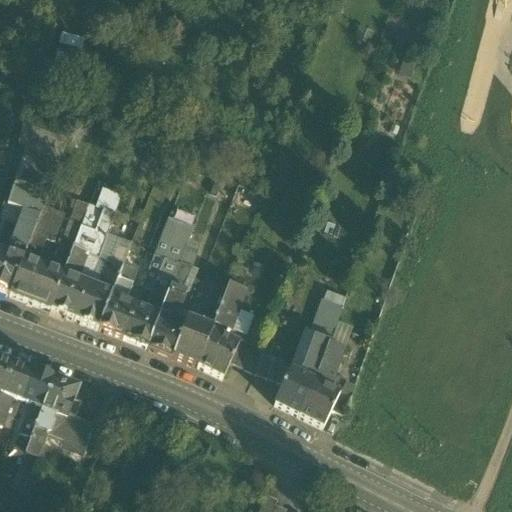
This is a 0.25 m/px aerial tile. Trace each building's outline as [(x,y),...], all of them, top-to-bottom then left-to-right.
[(132,34),(116,29),(113,38),(129,43),(132,34)] [(87,44),(62,37),(58,51),(82,58),(87,44)] [(82,58),(58,51),(53,68),(81,76),(86,60),(82,58)] [(81,76),(53,68),(49,83),(79,92),(83,77),(81,76)] [(68,141),(23,127),(18,146),(60,162),(68,141)] [(224,142),(198,134),(196,142),(199,143),(196,153),(219,160),(224,142)] [(243,148),(224,142),(219,160),(238,165),(243,148)] [(55,175),(21,162),(13,185),(47,197),(54,179),(55,175)] [(65,170),(58,168),(55,175),(54,179),(60,181),(65,170)] [(47,197),(13,185),(6,208),(16,212),(21,214),(38,220),(42,209),(47,197)] [(120,200),(102,194),(96,211),(113,218),(120,200)] [(76,203),(59,247),(72,251),(89,208),(76,203)] [(96,211),(89,208),(72,251),(86,257),(85,258),(97,262),(97,261),(114,218),(113,218),(96,211)] [(61,217),(42,209),(38,220),(32,236),(45,241),(45,243),(50,245),(61,217)] [(16,212),(12,223),(17,225),(21,214),(16,212)] [(17,225),(5,257),(22,263),(32,236),(38,220),(21,214),(17,225)] [(192,232),(167,222),(153,259),(162,263),(162,262),(178,268),(185,249),(192,232)] [(45,241),(32,236),(22,263),(32,267),(38,261),(45,243),(45,241)] [(59,247),(50,268),(51,274),(62,278),(72,251),(59,247)] [(178,268),(174,277),(186,281),(197,253),(185,249),(178,268)] [(72,251),(62,278),(72,282),(78,276),(85,258),(86,257),(72,251)] [(5,257),(0,254),(0,295),(9,299),(22,263),(5,257)] [(97,262),(85,258),(78,276),(72,282),(82,286),(84,279),(89,281),(89,280),(93,282),(101,263),(97,261),(97,262)] [(162,263),(153,259),(141,290),(150,293),(162,263)] [(150,293),(145,307),(147,310),(145,313),(134,309),(121,342),(146,351),(168,295),(174,277),(178,268),(162,262),(162,263),(150,293)] [(32,267),(22,263),(9,299),(48,314),(62,278),(51,274),(32,267)] [(107,266),(100,284),(101,293),(110,297),(120,272),(120,271),(107,266)] [(137,272),(122,266),(120,271),(120,272),(134,278),(137,272)] [(134,278),(120,272),(110,297),(97,333),(121,342),(134,309),(122,305),(124,301),(126,300),(134,278)] [(186,281),(174,277),(168,295),(183,301),(185,297),(180,295),(186,281)] [(72,282),(62,278),(48,314),(73,323),(86,288),(82,286),(72,282)] [(91,289),(86,288),(73,323),(97,333),(110,297),(101,293),(91,289)] [(211,331),(210,335),(221,340),(223,333),(226,334),(229,333),(244,294),(228,288),(216,320),(211,331)] [(168,295),(146,351),(171,361),(184,327),(174,323),(183,301),(168,295)] [(344,301),(331,296),(328,305),(341,310),(344,301)] [(328,305),(321,303),(310,333),(315,335),(320,337),(319,342),(328,345),(341,310),(328,305)] [(216,320),(209,317),(205,329),(211,331),(216,320)] [(205,329),(186,322),(184,327),(171,361),(196,371),(210,335),(211,331),(205,329)] [(221,340),(210,335),(196,371),(221,383),(229,367),(236,348),(221,340)] [(304,381),(289,374),(272,408),(297,420),(317,378),(328,347),(328,345),(319,342),(320,337),(315,335),(302,370),(308,373),(304,381)] [(262,354),(238,343),(236,348),(229,367),(253,379),(261,356),(262,354)] [(328,347),(317,378),(297,420),(321,432),(330,414),(338,397),(337,397),(340,391),(351,397),(353,391),(333,381),(343,353),(328,347)] [(284,365),(261,356),(253,378),(276,387),(284,365)] [(13,366),(0,361),(0,397),(1,397),(13,366)] [(33,373),(13,366),(1,397),(11,401),(21,405),(33,373)] [(54,381),(33,373),(21,405),(33,409),(42,413),(54,381)] [(78,390),(54,381),(42,413),(56,418),(60,419),(66,422),(73,403),(78,390)] [(351,397),(340,391),(337,397),(338,397),(330,414),(343,420),(351,397)] [(11,401),(1,397),(0,398),(0,414),(7,417),(12,404),(11,401)] [(116,404),(103,399),(93,425),(106,430),(116,404)] [(94,429),(74,421),(80,405),(73,403),(66,422),(64,427),(58,425),(60,419),(56,418),(52,418),(50,425),(53,428),(51,435),(46,436),(86,451),(94,429)] [(33,409),(29,410),(24,423),(37,428),(42,413),(33,409)] [(56,418),(42,413),(37,428),(32,439),(25,458),(36,462),(46,436),(51,435),(53,428),(50,425),(52,418),(56,418)] [(7,417),(0,414),(0,427),(11,431),(16,420),(7,417)] [(24,423),(16,420),(11,431),(32,439),(37,428),(24,423)] [(36,462),(25,458),(19,476),(29,480),(36,462)]
